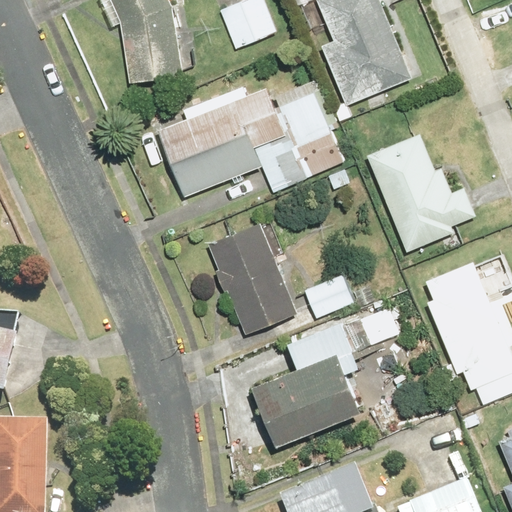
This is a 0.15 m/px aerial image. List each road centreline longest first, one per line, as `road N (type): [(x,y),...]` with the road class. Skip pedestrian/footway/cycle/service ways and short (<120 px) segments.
road 1 (residential): [(182,511),(144,319),(0,13)]
road 2 (residential): [(444,0),(511,175)]
